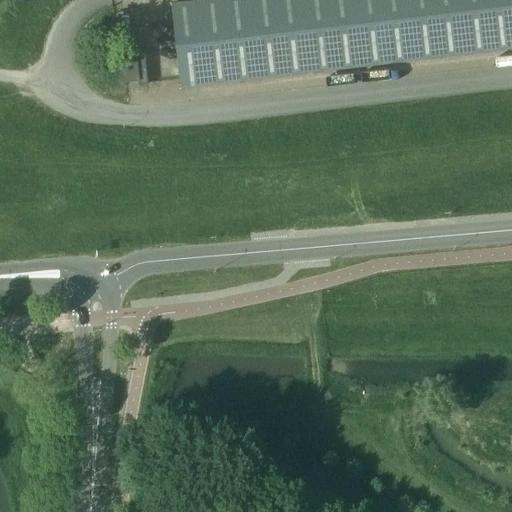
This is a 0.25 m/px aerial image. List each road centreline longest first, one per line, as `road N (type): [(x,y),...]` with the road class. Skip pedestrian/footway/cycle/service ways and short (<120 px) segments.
road 1 (unclassified): [(511,76),(121,116),(93,112),(56,85),(0,76)]
road 2 (tertiary): [(90,282),(143,262),(511,232)]
road 3 (tertiary): [(90,511),(97,449),(90,282)]
